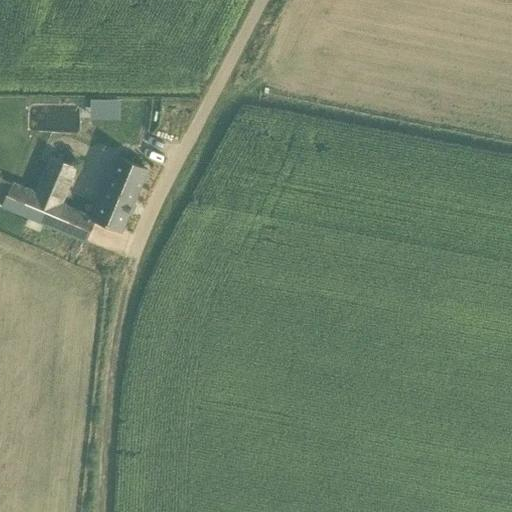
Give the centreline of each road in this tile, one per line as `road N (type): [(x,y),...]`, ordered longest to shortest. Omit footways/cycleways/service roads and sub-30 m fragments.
road 1 (track): [(213,91),(511,154)]
road 2 (unclassified): [(130,268),(260,0)]
road 3 (track): [(130,268),(118,319),(105,511)]
